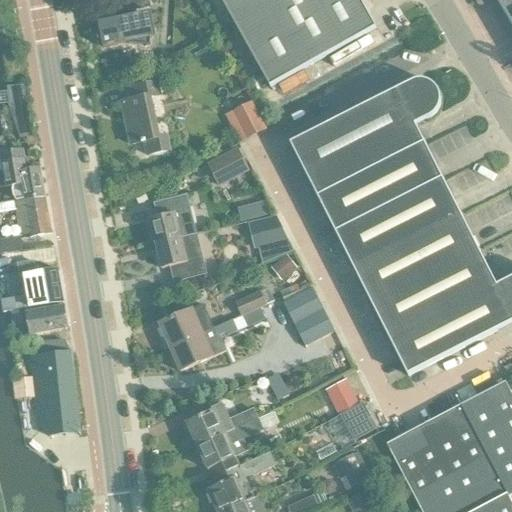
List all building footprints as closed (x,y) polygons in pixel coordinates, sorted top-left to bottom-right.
[(377,30),(360,0),(221,0),(271,89),(377,30)] [(511,0),(496,0),(511,27),(511,0)] [(143,16),(99,24),(104,49),(116,46),(120,45),(150,46),(151,40),(156,39),(151,14),(143,16)] [(414,82),(291,142),(408,377),(511,324),(511,279),(508,282),(510,285),(499,291),(425,143),(415,122),(426,117),(428,120),(432,118),(436,115),(439,112),(441,107),(443,103),(442,97),(441,92),(439,88),(435,85),(431,82),(426,80),(421,80),(416,81),(414,82)] [(130,102),(122,104),(131,146),(144,144),(147,158),(169,153),(166,139),(159,140),(150,100),(159,98),(156,85),(128,91),(130,102)] [(26,104),(26,92),(8,93),(9,105),(26,104)] [(26,104),(9,105),(21,140),(32,138),(26,104)] [(227,118),(241,143),(266,129),(253,104),(227,118)] [(212,161),(207,164),(218,187),(223,184),(247,172),(236,149),(212,161)] [(23,153),(1,157),(6,188),(13,187),(13,188),(11,190),(13,198),(15,200),(15,201),(25,200),(25,202),(45,198),(40,169),(26,172),(23,153)] [(15,201),(0,203),(0,211),(0,214),(17,212),(22,240),(52,235),(45,198),(25,202),(25,200),(15,201)] [(158,220),(150,222),(156,245),(196,236),(186,198),(155,206),(158,220)] [(263,203),(253,205),(257,219),(270,216),(263,203)] [(258,249),(288,242),(276,218),(252,224),(258,249)] [(175,283),(205,275),(196,236),(156,245),(162,270),(171,268),(175,283)] [(20,238),(0,241),(0,255),(23,251),(20,238)] [(287,257),(271,269),(282,282),(298,270),(287,257)] [(34,263),(18,266),(20,278),(21,277),(25,298),(28,298),(30,309),(33,309),(64,304),(58,271),(36,275),(34,263)] [(312,290),(283,305),(306,349),(335,334),(312,290)] [(236,305),(242,318),(267,306),(261,293),(236,305)] [(185,314),(160,326),(170,349),(203,335),(214,330),(203,306),(185,314)] [(13,312),(11,313),(13,326),(15,326),(21,325),(30,324),(32,336),(51,333),(68,330),(64,308),(34,313),(33,309),(30,309),(13,312)] [(203,335),(170,349),(181,374),(214,359),(227,353),(219,337),(226,334),(227,338),(238,333),(233,322),(214,330),(203,335)] [(42,357),(30,358),(33,379),(33,386),(34,399),(37,428),(50,438),(81,435),(72,354),(65,342),(40,345),(42,357)] [(15,381),(13,381),(15,401),(18,401),(34,399),(33,386),(33,379),(15,381)] [(344,383),(326,392),(340,417),(357,408),(359,407),(360,407),(346,381),(346,382),(344,383)] [(511,511),(511,394),(506,384),(387,446),(421,511),(511,511)] [(213,414),(187,425),(198,448),(258,422),(253,411),(230,421),(223,404),(211,409),(213,414)] [(360,407),(341,417),(355,443),(377,432),(363,405),(360,407)] [(258,422),(198,448),(208,471),(211,479),(212,480),(240,468),(236,458),(248,453),(243,441),(262,432),(260,427),(258,422)] [(209,495),(208,499),(210,504),(214,506),(216,511),(226,511),(246,503),(254,499),(244,478),(252,475),(253,474),(254,476),(275,467),(269,455),(240,468),(212,480),(216,489),(208,493),(209,495)] [(354,455),(338,463),(351,490),(367,483),(354,455)] [(357,511),(378,511),(368,491),(352,499),(357,511)] [(246,503),(226,511),(263,511),(257,498),(254,499),(246,503)] [(313,498),(297,506),(299,511),(307,511),(317,508),(313,498)]
